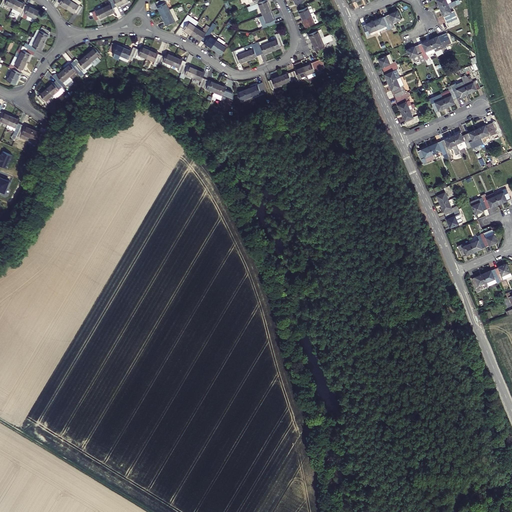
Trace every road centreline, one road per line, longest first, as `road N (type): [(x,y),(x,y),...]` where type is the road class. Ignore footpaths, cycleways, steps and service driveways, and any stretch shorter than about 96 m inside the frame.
road 1 (track): [(262,69),(411,450)]
road 2 (residential): [(144,27),(244,75),(283,61),(293,48),(279,0)]
road 3 (track): [(0,417),(152,511)]
road 4 (tertiary): [(511,411),(454,272)]
road 5 (tertiary): [(454,272),(400,143)]
road 6 (tertiary): [(400,143),(346,18)]
